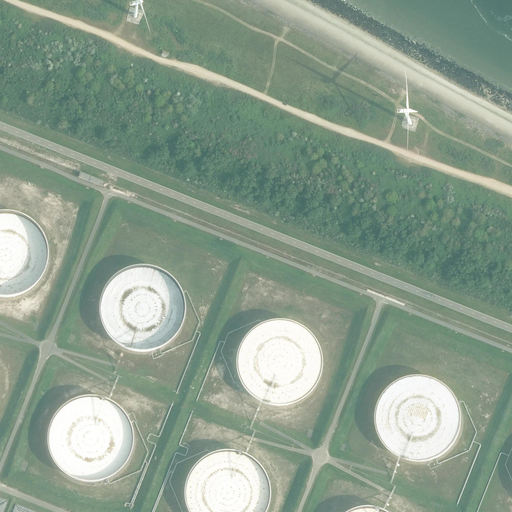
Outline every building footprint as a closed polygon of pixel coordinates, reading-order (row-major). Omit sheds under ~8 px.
[(102,181),(80,173),(78,177),(100,186),(102,181)] [(17,214),(3,213),(0,213),(0,297),(12,297),(26,292),(37,284),(45,272),(48,258),(46,244),(40,231),(30,221),(17,214)] [(149,267),(135,268),(122,272),(111,281),(103,294),(100,307),(102,322),(108,334),(119,344),(131,350),(145,352),(159,349),(171,342),(180,331),(185,319),(186,305),(182,292),(174,280),(163,272),(149,267)] [(290,323),(276,321),(262,325),(251,332),(243,342),(238,354),(237,367),(240,380),(248,392),(259,401),(273,406),(287,406),(301,401),(312,392),(319,380),(322,366),(320,351),(314,339),(303,329),(290,323)] [(426,378),(411,378),(398,383),(387,392),(380,404),(377,418),(378,432),(384,444),(394,454),(407,461),(421,462),(435,459),(447,452),(456,442),(461,429),(462,416),(458,403),(450,391),(439,382),(426,378)] [(97,398),(82,398),(69,403),(58,412),(51,425),(48,439),(50,453),(57,466),(67,475),(81,481),(95,482),(109,478),(120,471),(128,461),(132,448),(133,435),(130,423),(122,411),(110,402),(97,398)] [(239,454),(225,452),(211,455),(199,462),(191,472),(186,484),(185,497),(188,510),(188,511),(266,511),(267,511),(270,497),(268,483),(262,470),(252,460),(239,454)]
